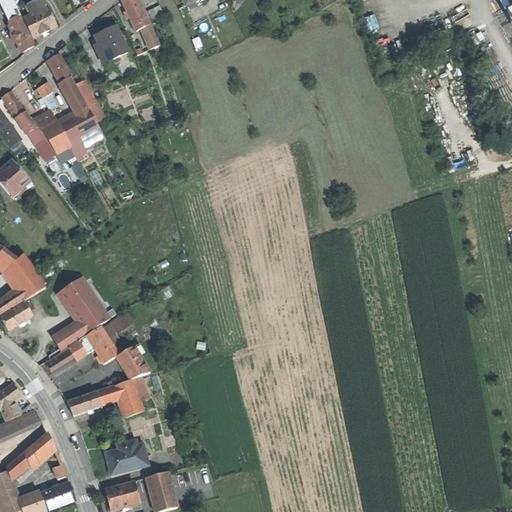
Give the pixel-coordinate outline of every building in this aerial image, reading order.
[(12,0),(2,0),(0,1),(0,4),(10,26),(22,20),(12,0)] [(39,0),(38,0),(28,5),(32,15),(44,10),(39,0)] [(127,0),(123,2),(128,14),(125,15),(127,20),(130,19),(135,28),(149,21),(139,0),(127,0)] [(181,0),(185,6),(186,6),(188,10),(201,4),(199,0),(181,0)] [(511,2),(503,8),(511,23),(511,2)] [(159,6),(147,12),(153,24),(165,19),(159,6)] [(32,15),(22,19),(32,39),(51,30),(56,27),(47,8),(44,10),(32,15)] [(10,26),(8,26),(21,53),(26,50),(34,46),(22,20),(10,26)] [(149,21),(135,28),(136,32),(142,29),(150,51),(159,48),(157,40),(156,40),(149,21)] [(109,31),(95,37),(99,46),(95,48),(103,65),(128,54),(116,28),(109,31)] [(52,60),(47,63),(59,84),(60,84),(71,78),(59,56),(52,60)] [(57,129),(44,136),(54,153),(99,129),(88,108),(75,85),(71,78),(60,84),(78,117),(57,129)] [(85,80),(75,85),(88,108),(97,103),(85,80)] [(48,84),(36,90),(39,96),(36,98),(40,106),(43,104),(44,104),(42,100),(53,94),(48,84)] [(7,95),(2,98),(16,119),(25,114),(11,93),(7,95)] [(44,104),(43,104),(46,113),(47,112),(54,109),(52,104),(46,108),(44,104)] [(0,134),(7,145),(18,137),(0,111),(0,134)] [(47,114),(33,122),(42,137),(44,136),(57,129),(47,112),(46,113),(47,114)] [(25,114),(16,119),(27,134),(36,128),(25,113),(25,114)] [(36,128),(27,134),(33,143),(42,137),(36,128)] [(99,129),(54,153),(57,157),(70,149),(75,157),(106,141),(99,129)] [(42,137),(33,143),(34,145),(35,144),(43,156),(51,151),(42,137)] [(51,151),(43,156),(47,163),(56,157),(51,151)] [(13,162),(10,165),(15,171),(19,169),(13,162)] [(0,173),(0,172),(0,184),(12,199),(31,183),(26,177),(19,169),(15,171),(10,165),(0,173)] [(0,265),(10,255),(10,254),(0,246),(0,265)] [(18,261),(10,255),(0,265),(0,267),(6,272),(7,272),(18,261)] [(18,261),(7,272),(20,289),(28,300),(46,289),(38,276),(18,260),(18,261)] [(81,280),(65,290),(69,297),(64,299),(80,323),(87,334),(108,320),(97,304),(81,280)] [(61,285),(48,291),(55,304),(64,299),(69,297),(65,290),(61,285)] [(169,288),(156,295),(161,304),(174,296),(169,288)] [(20,289),(0,304),(0,315),(28,300),(20,289)] [(55,304),(48,291),(25,304),(33,317),(55,304)] [(102,301),(97,304),(108,320),(113,318),(102,301)] [(25,304),(0,318),(8,332),(21,324),(33,317),(25,304)] [(126,315),(102,329),(119,356),(126,353),(115,335),(132,325),(126,315)] [(80,323),(42,347),(46,353),(48,357),(49,357),(59,350),(60,352),(87,334),(80,323)] [(84,352),(74,358),(76,363),(95,351),(98,357),(102,363),(104,366),(116,358),(119,356),(102,329),(101,328),(86,338),(92,348),(84,353),(84,352)] [(86,338),(67,349),(68,351),(69,350),(74,358),(84,352),(84,353),(92,348),(86,338)] [(119,356),(116,358),(125,372),(131,382),(133,381),(142,377),(150,374),(139,357),(144,354),(140,346),(126,353),(119,356)] [(68,351),(46,365),(53,377),(65,370),(76,363),(74,358),(69,350),(68,351)] [(46,353),(34,361),(40,367),(50,360),(49,357),(48,357),(46,353)] [(142,377),(133,381),(140,402),(149,400),(142,377)] [(8,380),(0,386),(0,392),(12,384),(8,380)] [(131,382),(115,387),(118,397),(122,407),(126,419),(144,413),(140,402),(133,381),(131,382)] [(12,385),(0,393),(0,411),(0,412),(13,403),(22,396),(18,392),(12,385)] [(115,387),(96,393),(101,406),(118,397),(115,387)] [(96,393),(68,403),(73,417),(102,408),(101,406),(96,393)] [(13,403),(0,412),(5,423),(21,416),(13,403)] [(35,411),(0,427),(0,442),(41,423),(35,411)] [(32,447),(23,455),(28,465),(29,468),(53,448),(47,435),(32,447)] [(136,442),(117,447),(118,452),(106,455),(109,465),(112,476),(149,467),(144,445),(137,447),(136,442)] [(23,455),(6,469),(11,480),(28,465),(23,455)] [(61,467),(53,470),(58,482),(66,478),(61,467)] [(168,473),(146,479),(149,489),(154,511),(164,511),(177,509),(168,473)] [(21,511),(5,474),(0,476),(0,506),(2,511),(21,511)] [(134,483),(106,491),(109,503),(111,511),(113,511),(140,505),(134,483)] [(69,485),(40,496),(40,497),(46,511),(48,511),(75,502),(71,493),(69,485)] [(46,511),(40,497),(18,505),(21,511),(46,511)]
